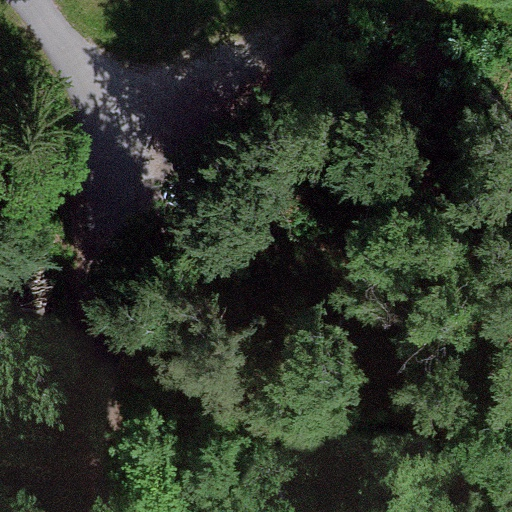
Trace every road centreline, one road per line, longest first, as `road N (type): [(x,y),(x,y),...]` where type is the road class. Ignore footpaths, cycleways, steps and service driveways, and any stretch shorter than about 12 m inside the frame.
road 1 (track): [(511,131),(467,158),(292,58),(110,106)]
road 2 (track): [(118,177),(115,511)]
